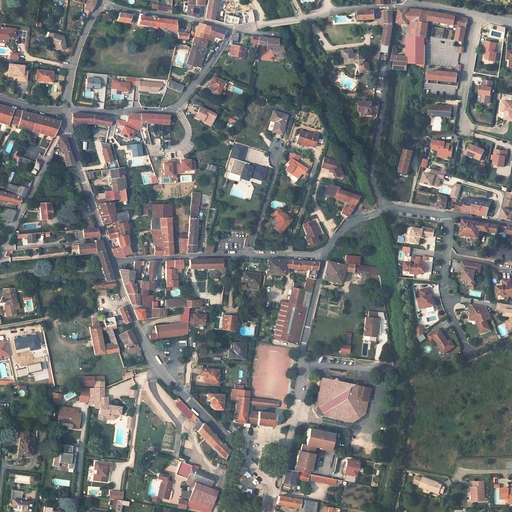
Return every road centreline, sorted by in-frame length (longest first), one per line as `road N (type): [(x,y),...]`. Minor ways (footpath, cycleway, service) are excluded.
road 1 (tertiary): [(269,481),(154,364),(112,261)]
road 2 (residential): [(112,261),(325,251)]
road 3 (residential): [(385,208),(371,169),(397,5)]
road 4 (residential): [(67,110),(172,108),(233,28)]
road 5 (residential): [(233,28),(397,5)]
road 6 (tertiary): [(112,261),(65,122)]
road 7 (residential): [(447,215),(441,288),(464,352)]
road 8 (residential): [(100,3),(233,28)]
road 9 (track): [(511,338),(452,370),(390,370)]
road 10 (residential): [(269,481),(280,467),(303,362)]
